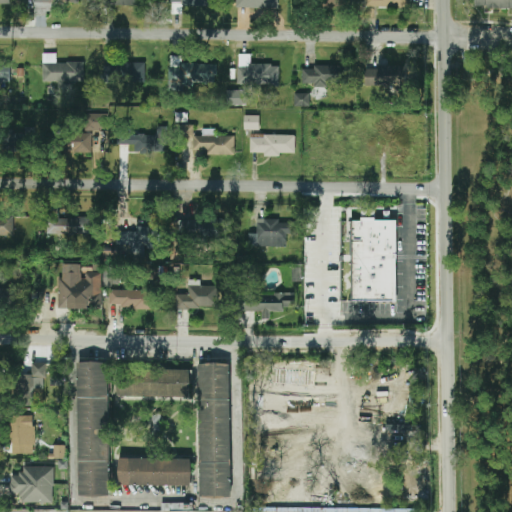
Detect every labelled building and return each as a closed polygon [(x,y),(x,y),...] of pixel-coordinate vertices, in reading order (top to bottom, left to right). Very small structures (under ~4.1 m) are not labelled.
[(210,7),(210,0),(170,0),(170,14),(182,14),(182,6),(210,7)] [(278,0),(235,0),(236,8),(278,9),(278,0)] [(511,0),(475,0),(475,9),(511,9),(511,0)] [(43,82),(84,81),(84,62),(56,63),(56,53),(42,54),(43,82)] [(279,64),(250,64),(251,55),(238,54),(238,86),(279,87),(279,64)] [(182,61),(182,56),(169,56),(169,90),(183,90),(183,84),(217,84),(217,61),(182,61)] [(0,89),(10,90),(11,63),(0,62),(0,89)] [(327,84),(348,84),(348,66),(313,65),(313,69),(303,69),(302,83),(314,84),(314,88),(327,88),(327,84)] [(365,85),(405,86),(405,67),(366,66),(365,85)] [(247,90),(227,90),(228,106),(247,105),(247,90)] [(310,93),(295,93),(294,106),(309,107),(310,93)] [(108,130),(108,113),(88,114),(88,131),(108,130)] [(244,129),(259,130),(260,116),(244,115),(244,129)] [(118,145),(134,145),(134,152),(165,153),(166,127),(157,126),(157,134),(118,133),(118,145)] [(234,155),(234,136),(215,136),(215,129),(202,129),(202,136),(193,136),(193,151),(208,151),(208,155),(234,155)] [(6,153),(36,149),(33,131),(4,135),(6,153)] [(92,133),(69,132),(69,153),(92,153),(92,133)] [(250,138),(250,154),(281,155),(281,153),(295,153),(296,135),(263,135),(263,138),(250,138)] [(14,217),(0,216),(0,236),(13,236),(14,217)] [(158,216),(148,216),(148,226),(137,226),(137,231),(117,231),(117,245),(129,245),(129,259),(144,259),(145,246),(158,246),(158,216)] [(50,234),(93,235),(93,218),(51,217),(50,234)] [(226,237),(226,218),(201,218),(174,218),(174,237),(226,237)] [(352,221),(361,221),(361,218),(374,218),(375,220),(396,220),(396,302),(352,301),(352,221)] [(280,219),(257,219),(257,233),(249,234),(249,247),(287,246),(286,234),(294,234),(294,223),(280,223),(280,219)] [(102,251),(102,261),(121,261),(121,251),(102,251)] [(102,273),(83,273),(82,264),(62,264),(62,278),(59,278),(59,309),(88,309),(88,295),(102,295),(102,273)] [(103,287),(114,287),(115,266),(104,266),(103,287)] [(200,286),(200,280),(188,280),(188,294),(176,295),(176,309),(218,308),(218,286),(200,286)] [(110,308),(153,307),(152,286),(143,286),(143,290),(109,290),(110,308)] [(0,289),(0,306),(17,307),(17,290),(0,289)] [(295,293),(254,293),(253,310),(294,310),(295,293)] [(77,362),(107,362),(110,495),(78,495),(77,362)] [(44,363),(32,363),(32,375),(19,375),(19,405),(45,405),(44,363)] [(199,364),(229,364),(232,497),(200,496),(199,364)] [(119,369),(189,370),(190,396),(119,396),(119,369)] [(33,415),(11,415),(10,453),(28,454),(28,444),(33,444),(33,415)] [(60,441),(61,429),(50,428),(49,441),(60,441)] [(66,446),(54,446),(54,459),(66,458),(66,446)] [(120,458),(190,459),(191,485),(120,485),(120,458)] [(54,467),(22,467),(22,476),(11,476),(11,494),(22,494),(22,502),(54,503),(54,467)]
